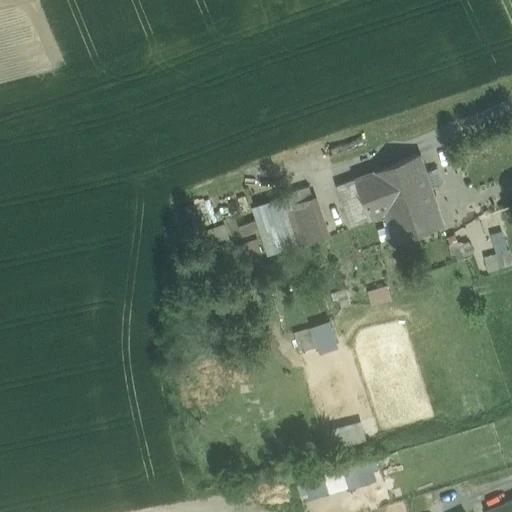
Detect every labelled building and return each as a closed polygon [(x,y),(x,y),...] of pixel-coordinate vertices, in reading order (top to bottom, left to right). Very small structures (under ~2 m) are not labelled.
[(420,157),(356,179),(369,218),(384,213),(394,243),(443,226),(420,157)] [(369,218),(356,179),(337,184),(350,224),(369,218)] [(304,244),(327,237),(309,185),(288,192),(289,195),(293,207),(304,244)] [(293,207),(289,195),(252,205),(267,254),(297,244),(287,210),(293,207)] [(495,252),(485,255),(489,269),(511,261),(511,260),(502,229),(489,232),(495,252)] [(239,261),(263,254),(258,242),(235,249),(239,261)] [(369,302),(389,298),(386,283),(366,287),(369,302)] [(325,317),(307,324),(317,349),(335,342),(325,317)] [(296,327),(298,347),(311,345),(308,325),(296,327)] [(327,426),(332,446),(364,437),(358,417),(327,426)] [(368,459),(299,479),(305,498),(373,477),(368,459)] [(511,511),(511,501),(486,511),(511,511)]
